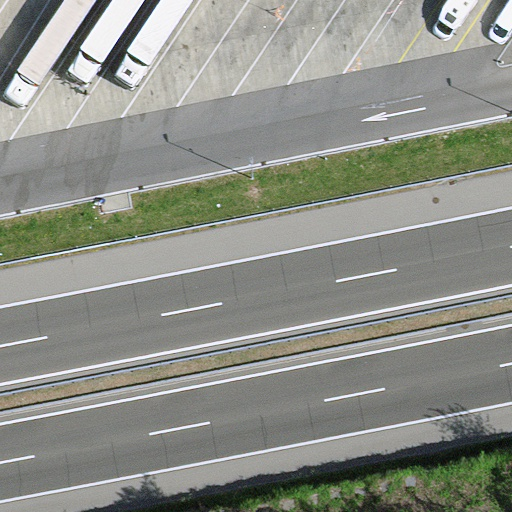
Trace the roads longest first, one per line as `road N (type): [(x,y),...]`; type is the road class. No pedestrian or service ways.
road 1 (motorway): [(0,462),(511,363)]
road 2 (motorway): [(511,246),(0,345)]
